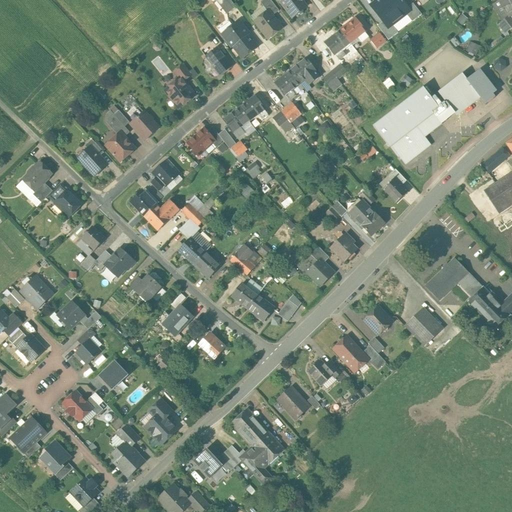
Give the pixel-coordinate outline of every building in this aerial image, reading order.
[(236,7),(230,0),(215,0),(227,15),(236,7)] [(279,11),(270,0),(263,0),(261,2),(268,12),(272,16),(279,11)] [(278,0),(292,18),(298,14),(298,15),(300,15),(303,13),(303,11),(302,10),(307,7),(302,1),(302,0),(278,0)] [(410,11),(401,0),(378,0),(371,6),(388,28),(410,11)] [(511,0),(498,0),(499,0),(493,4),(503,21),(509,16),(511,14),(511,0)] [(268,12),(255,22),(268,39),(282,29),(272,16),(268,12)] [(511,20),(509,16),(503,21),(500,23),(507,32),(511,27),(511,20)] [(355,19),(340,31),(350,44),(358,37),(362,42),(368,37),(364,33),(365,32),(355,19)] [(249,34),(239,21),(222,35),(232,48),(233,47),(243,59),(258,47),(248,35),(249,34)] [(462,39),(465,42),(472,36),(464,28),(454,37),(459,42),(462,39)] [(340,31),(324,43),(335,56),(336,55),(339,60),(346,55),(342,50),(350,44),(340,31)] [(379,33),(370,41),(376,48),(386,41),(379,33)] [(475,56),(479,45),(470,42),(466,53),(475,56)] [(217,48),(205,57),(220,76),(232,67),(217,48)] [(306,59),(290,71),(301,84),(309,78),(313,83),(319,78),(316,73),(316,72),(306,59)] [(505,61),(499,59),(494,63),(495,69),(501,72),(506,68),(505,61)] [(350,77),(340,65),(332,72),(338,80),(341,77),(345,82),(350,77)] [(190,76),(182,66),(175,72),(180,79),(181,78),(183,81),(190,76)] [(301,84),(290,71),(275,83),(285,97),(286,96),(290,101),(296,96),(292,91),(301,84)] [(332,72),(323,79),(329,87),(338,80),(332,72)] [(341,77),(338,80),(342,85),(344,87),(347,84),(345,82),(341,77)] [(183,81),(181,78),(180,79),(165,90),(179,108),(194,96),(183,81)] [(471,78),(451,94),(445,87),(438,93),(438,94),(454,114),(472,100),(472,101),(483,92),(471,78)] [(342,85),(338,80),(329,87),(334,92),(342,85)] [(424,88),(373,127),(390,148),(398,158),(399,157),(405,165),(430,145),(424,137),(447,120),(447,119),(439,110),(440,109),(432,99),(424,88)] [(454,114),(438,94),(432,99),(440,109),(439,110),(447,119),(454,114)] [(265,110),(255,97),(239,108),(249,122),(259,115),(262,120),(268,116),(264,111),(265,110)] [(293,103),(282,112),(288,120),(290,123),(301,114),(293,103)] [(239,108),(224,120),(233,133),(234,133),(237,137),(243,132),(240,128),(249,122),(239,108)] [(111,111),(106,115),(106,122),(110,127),(118,119),(114,115),(111,111)] [(130,123),(119,111),(114,115),(118,119),(125,127),(130,123)] [(282,112),(273,119),(279,127),(288,120),(282,112)] [(152,119),(150,117),(147,116),(144,113),(132,124),(146,140),(158,129),(152,122),(152,119)] [(118,119),(110,127),(118,136),(121,133),(124,137),(130,133),(125,127),(118,119)] [(219,136),(213,127),(207,132),(215,141),(212,143),(216,148),(223,141),(219,136)] [(204,129),(188,144),(192,149),(195,149),(200,155),(212,143),(215,141),(207,132),(204,129)] [(236,145),(225,131),(219,136),(223,141),(230,150),(232,149),(236,145)] [(124,137),(121,133),(118,136),(106,146),(121,162),(135,149),(124,137)] [(104,153),(92,140),(85,146),(88,150),(91,147),(100,157),(104,153)] [(236,145),(232,149),(238,157),(247,150),(241,142),(236,145)] [(100,157),(91,147),(88,150),(86,151),(86,154),(80,160),(95,176),(107,165),(100,157)] [(503,148),(482,166),(489,174),(510,156),(503,148)] [(172,169),(166,162),(154,172),(158,177),(166,185),(159,191),(159,192),(165,197),(178,185),(173,180),(174,180),(173,180),(179,174),(173,167),(172,169)] [(246,167),(253,177),(261,172),(254,162),(246,167)] [(40,163),(36,167),(33,167),(29,172),(29,175),(23,180),(34,191),(35,191),(44,182),(51,174),(40,163)] [(404,179),(395,170),(391,174),(395,178),(400,183),(404,179)] [(261,176),(267,183),(271,179),(265,172),(261,176)] [(511,173),(484,191),(499,214),(511,205),(511,173)] [(158,177),(151,183),(159,191),(166,185),(158,177)] [(400,183),(395,178),(391,182),(391,181),(388,184),(388,185),(383,190),(397,204),(409,192),(400,183)] [(53,192),(44,182),(35,191),(34,191),(32,194),(41,203),(53,192)] [(375,200),(366,190),(360,196),(369,206),(375,200)] [(73,196),(68,191),(56,203),(64,211),(64,213),(68,217),(70,217),(82,204),(77,199),(77,197),(75,195),(73,196)] [(157,205),(143,191),(130,203),(144,217),(156,205),(157,205)] [(287,197),(281,203),(285,207),(291,201),(287,197)] [(170,201),(160,210),(156,205),(144,217),(158,231),(170,220),(170,219),(179,210),(170,201)] [(366,206),(362,201),(349,214),(356,220),(362,214),(367,220),(374,213),(367,206),(366,206)] [(348,212),(338,202),(332,208),(340,215),(340,216),(342,217),(348,212)] [(197,212),(189,204),(182,211),(190,219),(197,212)] [(339,216),(332,209),(327,213),(334,221),(339,216)] [(197,212),(190,219),(198,227),(205,220),(197,212)] [(385,223),(374,213),(367,220),(362,214),(356,220),(361,226),(371,237),(385,223)] [(105,239),(92,228),(82,239),(95,250),(105,239)] [(354,243),(345,234),(331,248),(337,255),(337,254),(345,262),(357,250),(352,245),(354,243)] [(205,253),(191,239),(180,251),(194,265),(205,253)] [(251,254),(243,247),(238,253),(246,260),(251,254)] [(329,258),(319,248),(310,254),(318,262),(320,260),(324,264),(329,258)] [(133,261),(120,249),(107,263),(112,269),(110,271),(118,278),(133,261)] [(205,253),(194,265),(208,278),(220,266),(205,253)] [(238,253),(237,253),(231,260),(239,268),(246,260),(238,253)] [(90,256),(81,265),(87,271),(96,261),(90,256)] [(447,263),(442,268),(443,269),(425,286),(439,301),(458,283),(472,298),(483,288),(469,273),(468,273),(454,258),(448,264),(447,263)] [(246,260),(239,268),(247,275),(254,268),(246,260)] [(324,264),(320,260),(318,262),(307,273),(321,287),(334,274),(324,264)] [(96,261),(87,271),(93,276),(102,266),(96,261)] [(149,276),(143,282),(139,278),(131,288),(147,303),(152,297),(161,288),(149,276)] [(37,278),(33,281),(32,280),(30,279),(28,281),(28,284),(29,285),(21,292),(37,309),(52,295),(37,278)] [(251,280),(246,286),(242,283),(232,297),(248,310),(258,296),(258,295),(262,289),(251,280)] [(161,288),(152,297),(157,302),(166,292),(161,288)] [(500,306),(483,288),(472,298),(469,302),(495,330),(510,316),(509,315),(511,311),(511,294),(511,295),(500,306)] [(15,290),(6,298),(16,308),(25,300),(15,290)] [(274,308),(258,296),(248,309),(264,321),(274,308)] [(289,300),(278,315),(288,322),(299,308),(289,300)] [(88,320),(72,303),(58,316),(60,319),(58,321),(64,328),(67,326),(71,330),(80,321),(83,325),(88,320)] [(170,317),(163,326),(175,337),(193,317),(181,306),(170,317)] [(393,322),(379,308),(374,312),(372,312),(369,314),(369,317),(364,321),(378,336),(382,332),(386,332),(388,330),(388,327),(393,322)] [(443,329),(424,308),(405,327),(424,347),(443,329)] [(9,319),(0,310),(0,333),(0,334),(4,330),(3,330),(16,318),(13,315),(9,319)] [(88,320),(83,325),(89,330),(90,329),(102,318),(96,312),(88,320)] [(165,313),(157,321),(163,326),(170,317),(165,313)] [(16,318),(3,330),(4,330),(10,337),(23,324),(16,318)] [(89,330),(77,341),(83,347),(89,341),(96,334),(90,329),(89,330)] [(19,330),(9,340),(17,349),(18,348),(28,338),(19,330)] [(226,348),(210,333),(204,340),(206,342),(201,348),(215,360),(226,348)] [(44,350),(31,336),(28,338),(18,348),(32,362),(44,350)] [(362,353),(347,337),(334,349),(355,373),(368,361),(369,361),(362,353)] [(384,348),(375,338),(368,343),(370,346),(378,354),(384,348)] [(83,347),(77,353),(88,364),(100,352),(89,341),(83,347)] [(378,354),(370,346),(362,353),(369,361),(368,361),(371,364),(376,360),(380,356),(378,354)] [(385,361),(380,356),(376,360),(380,365),(385,361)] [(171,363),(166,358),(158,366),(164,371),(171,363)] [(342,372),(332,361),(325,367),(333,375),(332,376),(335,378),(342,372)] [(116,362),(100,377),(112,390),(117,386),(117,387),(123,381),(122,381),(128,376),(116,362)] [(320,362),(309,372),(321,386),(332,376),(333,375),(325,367),(320,362)] [(76,390),(78,394),(79,393),(83,399),(92,394),(85,384),(76,390)] [(309,407),(292,388),(278,400),(296,420),(309,407)] [(85,403),(76,392),(64,404),(69,410),(67,412),(68,412),(72,417),(75,415),(80,421),(92,410),(85,403)] [(6,395),(0,400),(0,430),(10,420),(6,416),(16,406),(6,395)] [(103,410),(91,397),(85,403),(92,410),(97,416),(103,410)] [(320,405),(312,397),(308,401),(316,410),(320,405)] [(171,413),(160,401),(150,411),(156,417),(161,413),(166,418),(171,413)] [(248,409),(231,425),(244,439),(248,435),(245,432),(258,421),(248,409)] [(166,418),(161,413),(156,417),(145,428),(153,436),(154,436),(162,445),(177,430),(172,425),(168,422),(169,421),(166,418)] [(33,418),(16,434),(16,435),(12,438),(19,445),(17,447),(24,454),(36,442),(35,441),(40,437),(41,438),(45,434),(38,427),(40,425),(33,418)] [(10,420),(0,430),(0,435),(2,438),(15,425),(10,420)] [(258,421),(245,432),(248,435),(244,439),(252,448),(268,466),(285,450),(258,421)] [(139,439),(127,426),(118,435),(125,443),(126,443),(131,448),(139,439)] [(36,442),(24,454),(29,459),(41,447),(36,442)] [(62,451),(63,450),(55,442),(46,451),(48,452),(41,459),(55,474),(56,475),(64,467),(62,466),(67,462),(70,459),(62,451)] [(131,448),(126,443),(125,443),(113,454),(117,458),(113,461),(128,477),(144,462),(131,448)] [(268,466),(252,448),(240,459),(265,486),(273,479),(264,469),(268,466)] [(222,466),(207,450),(195,461),(210,477),(222,466)] [(67,462),(62,466),(64,467),(56,475),(55,474),(55,475),(61,481),(74,469),(67,462)] [(68,496),(83,510),(99,494),(95,490),(96,488),(90,481),(88,483),(84,480),(68,496)] [(180,492),(173,486),(158,500),(169,511),(174,511),(175,511),(182,511),(191,504),(188,501),(184,497),(185,496),(181,491),(180,492)] [(202,511),(209,506),(196,493),(188,501),(191,504),(198,511),(202,511)]
